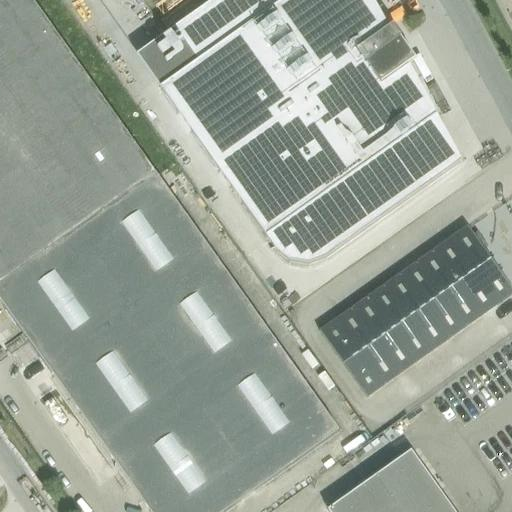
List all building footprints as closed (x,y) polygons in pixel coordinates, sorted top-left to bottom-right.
[(0,0),(0,288),(157,177),(56,36),(30,0),(0,0)] [(176,69),(147,88),(276,253),(289,264),(308,267),(325,261),(462,163),(409,67),(416,62),(401,41),(401,40),(400,39),(396,42),(389,32),(394,29),(393,27),(389,30),(371,0),(216,0),(158,42),(176,69)] [(0,288),(0,303),(148,511),(228,511),(339,433),(157,177),(0,288)] [(474,237),(467,228),(319,333),(366,400),(511,296),(511,291),(483,250),(486,247),(477,235),(474,237)] [(453,511),(411,453),(328,511),(453,511)]
